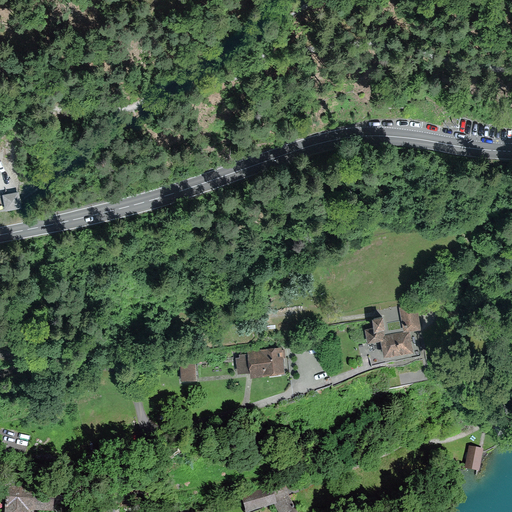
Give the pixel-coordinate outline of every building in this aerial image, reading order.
[(18,192),(1,195),(4,209),(20,207),(18,192)] [(398,307),(403,331),(421,327),(417,304),(398,307)] [(386,335),(383,315),(372,317),(373,326),(364,327),(366,342),(380,340),(383,356),(413,351),(409,331),(386,335)] [(281,346),(240,351),(240,354),(238,354),(239,357),(235,357),(237,373),(250,372),(250,377),(284,373),(281,346)] [(179,357),(181,382),(195,381),(193,356),(179,357)] [(482,451),(468,447),(464,466),(466,467),(478,470),(482,451)] [(251,511),(274,505),(277,511),(295,511),(296,511),(283,485),(271,489),(270,487),(240,496),(245,511),(251,511)] [(52,511),(53,490),(5,487),(3,511),(26,511),(27,511),(47,511),(52,511)]
